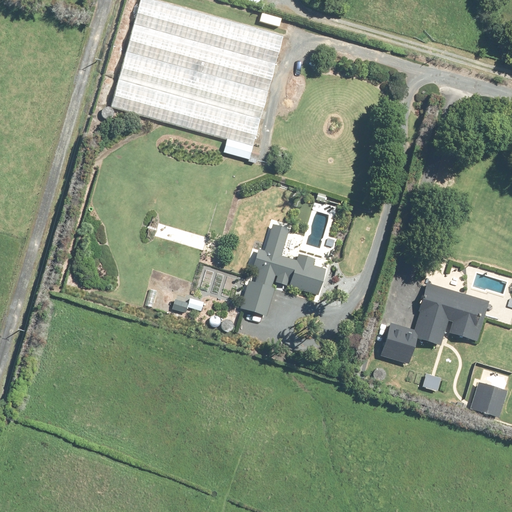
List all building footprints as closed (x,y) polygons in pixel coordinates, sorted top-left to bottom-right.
[(138,0),(109,112),(223,142),(220,153),(257,163),(260,150),(252,147),(283,34),(156,0),(138,0)] [(223,0),(259,10),(262,0),(223,0)] [(256,271),(253,283),(245,281),(236,311),(264,319),(273,289),(269,288),(271,282),(317,296),(324,271),(310,267),(312,260),(294,255),(292,261),(279,257),(287,230),(270,225),(262,251),(253,248),(247,269),(256,271)] [(489,303),(422,283),(413,312),(417,313),(411,331),(386,323),(375,357),(404,366),(412,341),(436,347),(444,321),(448,322),(445,335),(476,345),(489,303)] [(204,302),(187,298),(184,308),(201,312),(204,302)] [(220,330),(221,331),(223,332),(224,333),(225,333),(226,333),(227,333),(228,332),(229,332),(230,331),(231,330),(232,329),(232,327),(232,326),(232,325),(232,324),(231,323),(230,322),(230,321),(229,321),(228,320),(227,320),(226,320),(225,320),(223,320),(222,321),(221,321),(221,322),(220,323),(220,322),(220,321),(219,320),(218,320),(218,319),(217,318),(216,318),(215,318),(214,318),(213,318),(212,318),(211,319),(210,319),(209,320),(209,321),(208,322),(208,323),(208,324),(208,325),(209,326),(209,327),(210,328),(211,329),(212,330),(213,330),(214,330),(216,330),(217,329),(218,328),(219,327),(219,328),(219,329),(220,330)] [(434,392),(438,378),(424,374),(420,388),(434,392)] [(496,419),(504,392),(474,383),(466,411),(496,419)]
